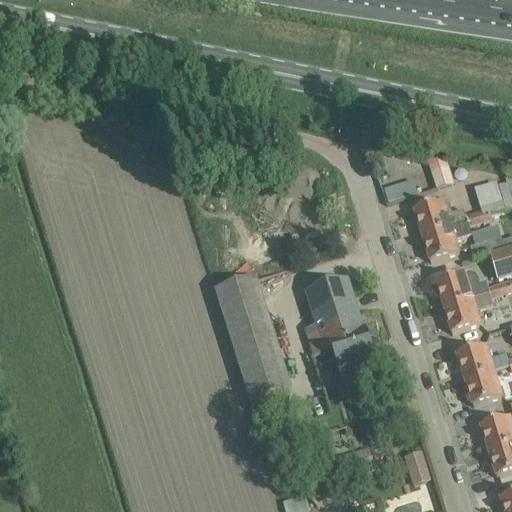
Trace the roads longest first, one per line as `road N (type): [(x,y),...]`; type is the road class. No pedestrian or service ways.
road 1 (residential): [(461,511),(362,193),(340,156),(316,143),(0,75)]
road 2 (secondary): [(511,122),(0,13)]
